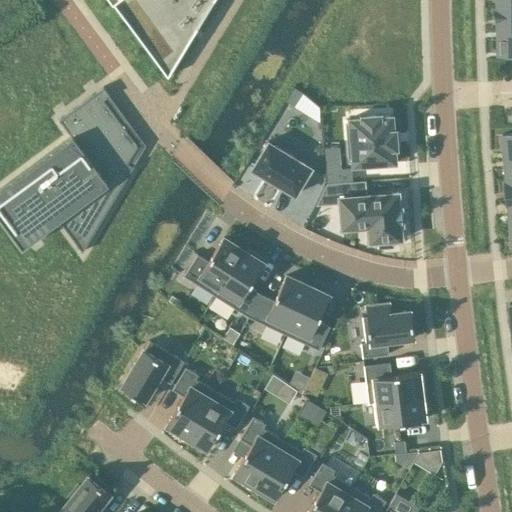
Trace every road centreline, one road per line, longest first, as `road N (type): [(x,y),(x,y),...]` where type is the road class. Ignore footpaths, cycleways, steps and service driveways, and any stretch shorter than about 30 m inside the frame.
road 1 (residential): [(438,0),(458,279)]
road 2 (residential): [(458,279),(346,265),(285,240),(230,198)]
road 3 (residential): [(458,279),(488,511)]
road 4 (residential): [(93,431),(200,511)]
